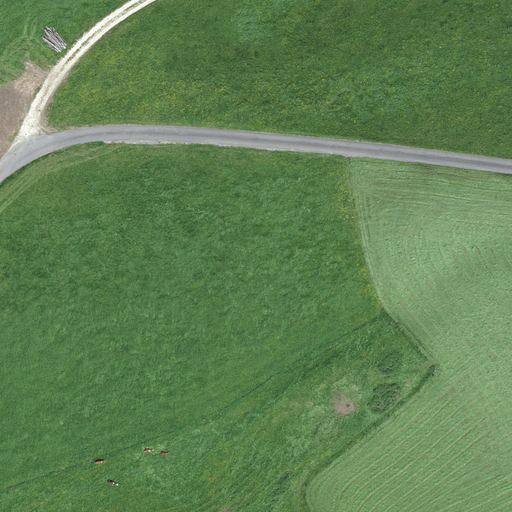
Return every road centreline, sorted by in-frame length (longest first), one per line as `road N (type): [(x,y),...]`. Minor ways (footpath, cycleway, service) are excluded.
road 1 (unclassified): [(511,170),(112,135),(63,140),(0,173)]
road 2 (track): [(22,159),(50,80),(146,0)]
